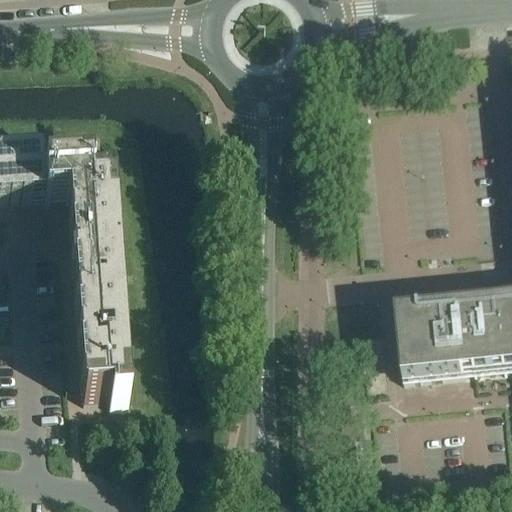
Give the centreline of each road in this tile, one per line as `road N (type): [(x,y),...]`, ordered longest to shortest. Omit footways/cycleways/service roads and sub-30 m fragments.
road 1 (residential): [(259,302),(511,270)]
road 2 (residential): [(36,486),(20,272),(0,260)]
road 3 (secondary): [(261,246),(283,84)]
road 4 (secondary): [(242,84),(261,246)]
road 5 (unclassified): [(215,10),(84,27)]
road 6 (secondary): [(271,511),(272,447),(260,380)]
road 7 (secondary): [(260,380),(250,511)]
road 8 (unclassified): [(84,27),(212,50)]
